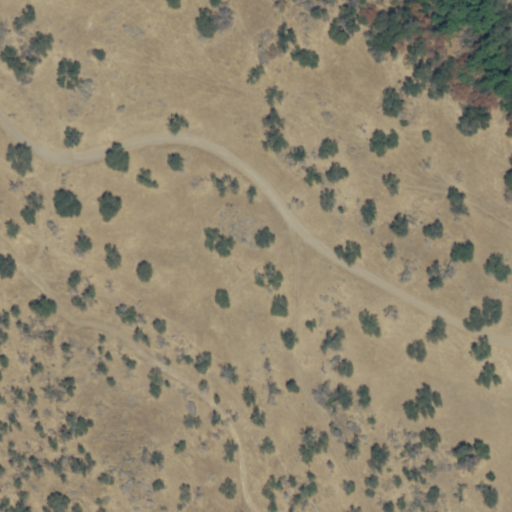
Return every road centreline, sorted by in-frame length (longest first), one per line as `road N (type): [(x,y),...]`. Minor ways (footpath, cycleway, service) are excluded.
road 1 (residential): [(511,312),(341,279),(236,163),(29,131),(0,80)]
road 2 (residential): [(388,511),(357,412),(341,279)]
